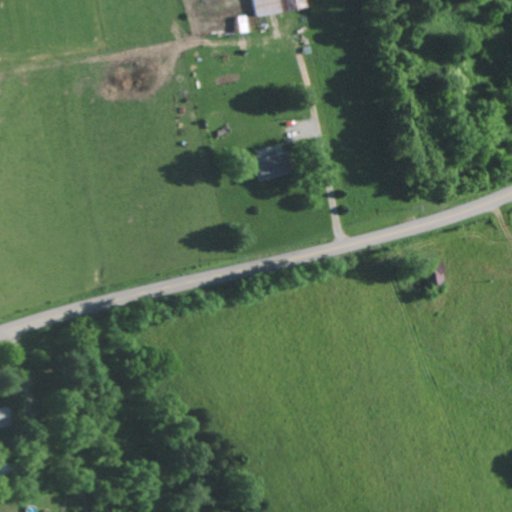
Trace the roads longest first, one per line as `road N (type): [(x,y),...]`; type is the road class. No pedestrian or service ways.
road 1 (secondary): [(511,194),(415,228),(0,334)]
road 2 (track): [(340,248),(287,21)]
